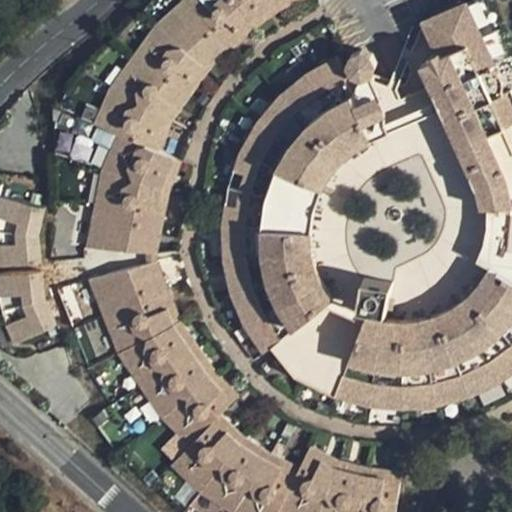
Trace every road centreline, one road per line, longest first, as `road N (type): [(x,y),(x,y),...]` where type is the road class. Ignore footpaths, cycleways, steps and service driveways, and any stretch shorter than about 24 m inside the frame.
road 1 (unclassified): [(0,398),(111,511)]
road 2 (unclassified): [(94,0),(0,86)]
